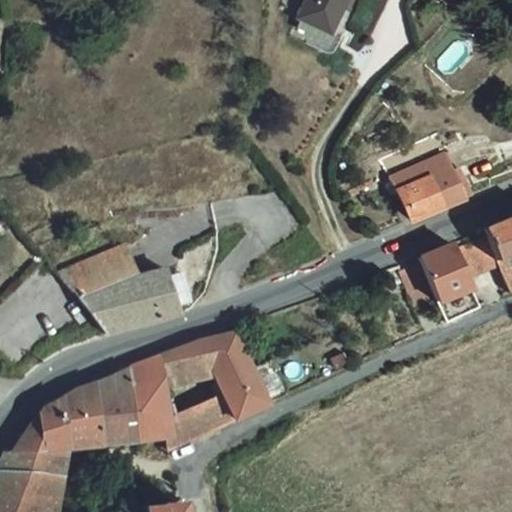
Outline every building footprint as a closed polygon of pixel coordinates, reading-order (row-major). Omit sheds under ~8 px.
[(334,22),(344,0),(307,0),(304,8),(334,22)] [(474,162),(467,165),(456,139),(401,161),(420,206),(481,180),(474,162)] [(508,246),(511,244),(511,205),(494,213),(508,246)] [(474,263),(508,246),(494,213),(460,229),(474,263)] [(474,263),(460,229),(427,243),(445,285),(446,288),(479,273),(474,263)] [(135,231),(67,259),(77,275),(86,279),(108,319),(188,298),(187,289),(201,285),(194,255),(177,259),(176,255),(148,261),(135,231)] [(423,295),(445,285),(427,243),(404,252),(423,295)] [(479,273),(446,288),(454,308),(487,293),(479,273)] [(246,318),(208,327),(209,329),(223,361),(232,380),(244,405),(276,391),(246,318)] [(208,327),(168,337),(169,345),(209,329),(208,327)] [(223,361),(209,329),(169,345),(171,372),(223,361)] [(134,429),(177,425),(175,405),(171,372),(169,345),(136,358),(135,396),(134,429)] [(136,358),(106,371),(108,398),(135,396),(136,358)] [(171,372),(175,405),(232,380),(223,361),(171,372)] [(17,438),(77,434),(110,431),(108,398),(106,371),(60,393),(48,398),(39,404),(31,412),(28,415),(20,430),(17,438)] [(244,405),(232,380),(175,405),(177,425),(178,433),(244,405)] [(108,398),(110,431),(134,429),(135,396),(108,398)] [(31,508),(60,511),(77,434),(17,438),(0,483),(0,505),(2,505),(19,507),(31,508)] [(191,511),(187,492),(153,496),(155,511),(191,511)]
